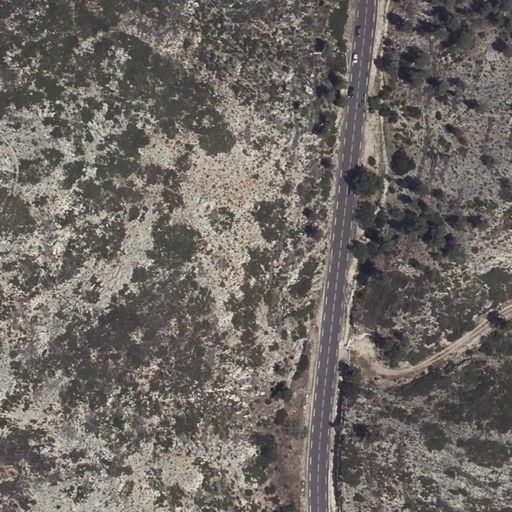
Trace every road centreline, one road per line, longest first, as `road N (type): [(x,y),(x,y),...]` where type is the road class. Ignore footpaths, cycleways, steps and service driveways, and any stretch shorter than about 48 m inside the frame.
road 1 (secondary): [(367,0),(322,416),(321,511)]
road 2 (track): [(511,311),(433,363),(401,373),(331,338)]
